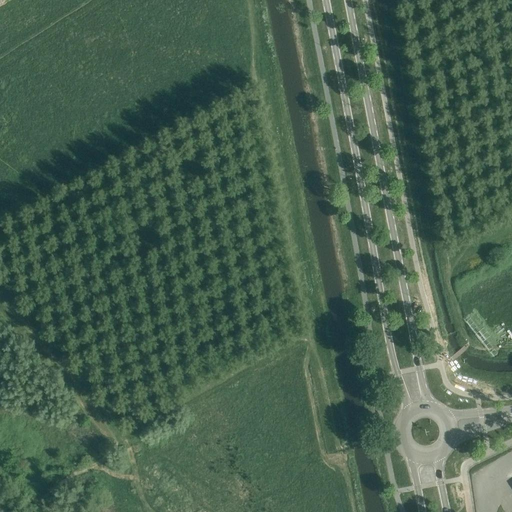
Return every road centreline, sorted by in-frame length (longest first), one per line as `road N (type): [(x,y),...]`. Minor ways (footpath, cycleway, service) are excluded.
road 1 (tertiary): [(325,0),(407,411)]
road 2 (tertiary): [(432,406),(347,0)]
road 3 (track): [(0,314),(122,451)]
